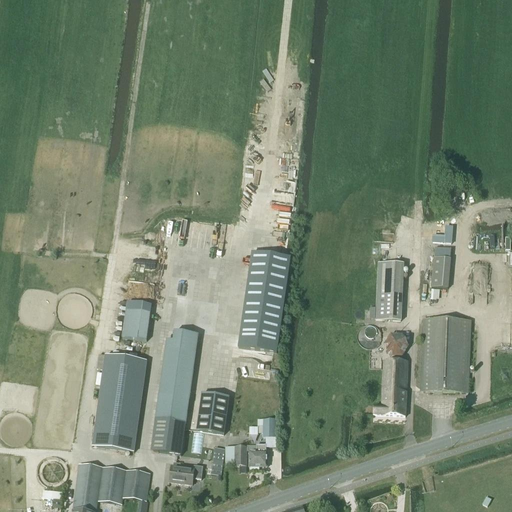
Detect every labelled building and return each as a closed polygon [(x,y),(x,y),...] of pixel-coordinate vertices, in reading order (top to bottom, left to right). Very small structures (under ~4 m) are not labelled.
[(252,255),(238,350),(271,356),(285,260),(252,255)] [(401,324),(404,267),(378,265),(375,322),(401,324)] [(152,308),(127,304),(121,341),(146,345),(152,308)] [(468,396),(471,323),(423,321),(420,394),(468,396)] [(402,360),(409,348),(402,337),(390,336),(383,347),(390,360),(402,360)] [(167,342),(155,421),(185,425),(196,346),(172,343),(167,342)] [(104,358),(92,449),(133,455),(146,363),(104,358)] [(370,358),(370,370),(381,371),(381,359),(370,358)] [(405,419),(406,394),(406,392),(407,364),(384,363),(382,409),(373,409),(373,417),(382,417),(382,418),(405,419)] [(152,448),(151,451),(154,454),(181,458),(184,433),(185,425),(155,421),(152,448)] [(275,450),(275,440),(276,422),(263,421),(263,440),(268,440),(268,449),(275,450)] [(266,469),(267,454),(266,454),(266,448),(257,448),(256,454),(250,454),(250,468),(266,469)] [(247,469),(247,449),(226,449),(225,468),(247,469)] [(172,469),(170,485),(191,487),(192,481),(201,482),(203,469),(194,468),(193,471),(180,470),(181,466),(174,465),(174,469),(172,469)] [(147,503),(150,477),(150,476),(78,466),(72,511),(121,511),(123,500),(147,503)] [(488,510),(491,503),(486,500),(482,507),(488,510)]
